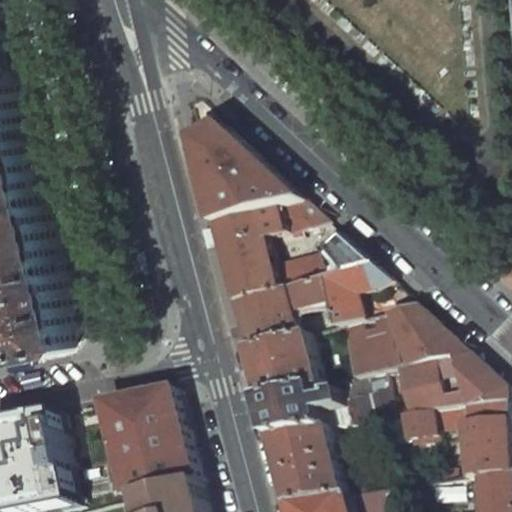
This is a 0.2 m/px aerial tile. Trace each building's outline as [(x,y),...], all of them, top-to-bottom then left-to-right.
[(0,0),(0,85),(23,82),(2,0),(0,0)] [(0,85),(0,176),(44,165),(23,82),(0,85)] [(231,127),(204,143),(226,227),(284,211),(290,210),(314,203),(231,127)] [(44,165),(0,176),(0,216),(14,270),(68,257),(44,165)] [(314,203),(290,210),(297,235),(337,224),(314,203)] [(284,211),(226,227),(246,304),(292,292),(285,267),(273,227),(282,225),(281,219),(286,217),(284,211)] [(339,254),(285,267),(292,292),(333,281),(334,280),(383,267),(348,235),(333,247),(339,254)] [(68,257),(14,270),(29,329),(24,331),(22,323),(0,327),(0,336),(7,367),(74,353),(87,332),(68,257)] [(384,312),(379,294),(384,292),(402,284),(383,267),(334,280),(340,304),(339,304),(345,329),(349,328),(385,318),(384,312)] [(292,292),(246,304),(258,352),(307,339),(304,328),(309,327),(307,323),(309,317),(308,311),(339,304),(340,304),(334,280),(333,281),(292,292)] [(390,375),(479,356),(426,307),(405,312),(385,318),(349,328),(364,381),(390,375)] [(307,339),(258,352),(271,401),(325,390),(331,388),(317,336),(307,339)] [(511,386),(479,356),(390,375),(394,392),(401,422),(473,413),(511,408),(511,386)] [(325,390),(271,401),(281,438),(338,430),(366,426),(384,424),(401,422),(394,392),(351,402),(348,393),(340,395),(341,399),(328,402),(325,390)] [(210,484),(186,391),(114,406),(118,418),(127,453),(139,504),(152,500),(187,490),(210,484)] [(511,408),(473,413),(474,422),(475,432),(511,427),(511,408)] [(105,511),(84,413),(0,430),(0,438),(15,511),(105,511)] [(401,422),(384,424),(389,446),(446,438),(445,432),(466,429),(465,422),(474,422),(473,413),(401,422)] [(106,421),(115,456),(127,453),(118,418),(106,421)] [(384,424),(366,426),(375,462),(392,458),(389,446),(384,424)] [(511,427),(475,432),(479,479),(487,479),(511,475),(511,427)] [(338,430),(281,438),(298,505),(358,496),(373,494),(370,483),(352,486),(338,430)] [(462,470),(446,472),(448,483),(463,481),(462,470)] [(511,511),(511,475),(487,479),(488,511),(511,511)] [(216,511),(210,484),(187,490),(152,500),(155,511),(216,511)] [(373,494),(358,496),(361,511),(413,511),(411,488),(400,490),(373,494)] [(361,511),(358,496),(298,505),(299,511),(361,511)]
